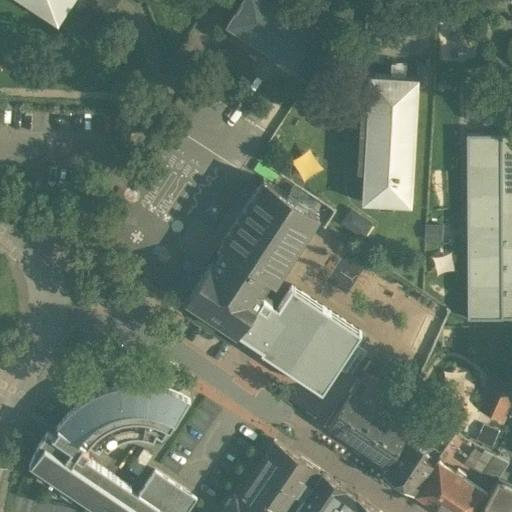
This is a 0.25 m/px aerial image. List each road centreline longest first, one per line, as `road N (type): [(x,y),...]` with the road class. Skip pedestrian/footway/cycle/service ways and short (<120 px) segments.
road 1 (residential): [(52,291),(160,325),(420,511)]
road 2 (residential): [(52,291),(0,413)]
